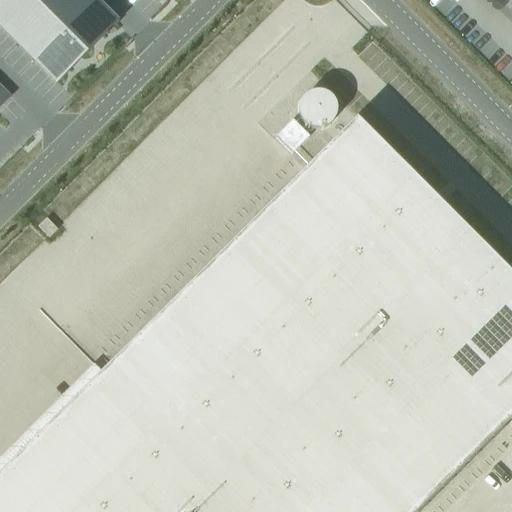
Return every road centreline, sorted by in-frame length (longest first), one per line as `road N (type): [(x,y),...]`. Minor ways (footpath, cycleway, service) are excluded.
road 1 (unclassified): [(0,208),(213,0)]
road 2 (unclassified): [(511,137),(375,0)]
